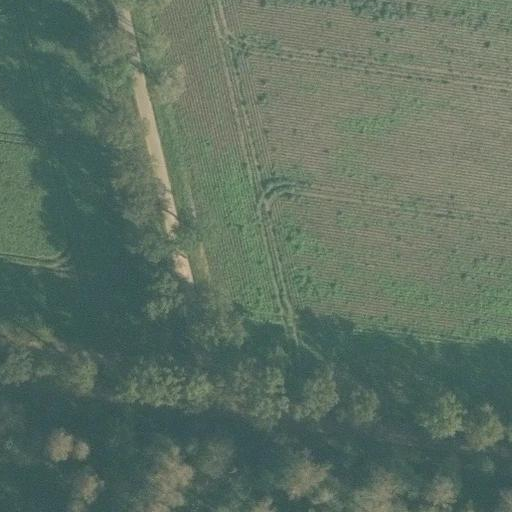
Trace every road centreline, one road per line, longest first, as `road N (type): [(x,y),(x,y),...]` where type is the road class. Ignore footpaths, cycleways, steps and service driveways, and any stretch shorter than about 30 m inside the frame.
road 1 (track): [(0,386),(511,462)]
road 2 (unclassified): [(216,413),(118,0)]
